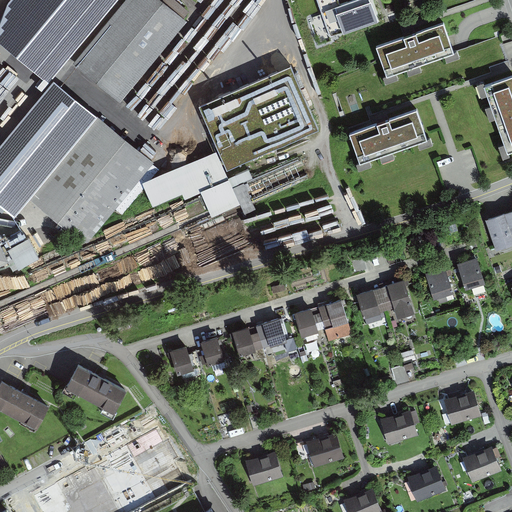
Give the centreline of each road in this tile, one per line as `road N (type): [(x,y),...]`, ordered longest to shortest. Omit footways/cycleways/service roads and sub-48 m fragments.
road 1 (residential): [(511,180),(10,342)]
road 2 (residential): [(123,353),(466,248)]
road 3 (residential): [(200,454),(511,357)]
road 4 (track): [(312,97),(353,234)]
road 5 (residential): [(123,353),(200,454)]
road 6 (residential): [(10,342),(29,351),(97,340),(123,353)]
